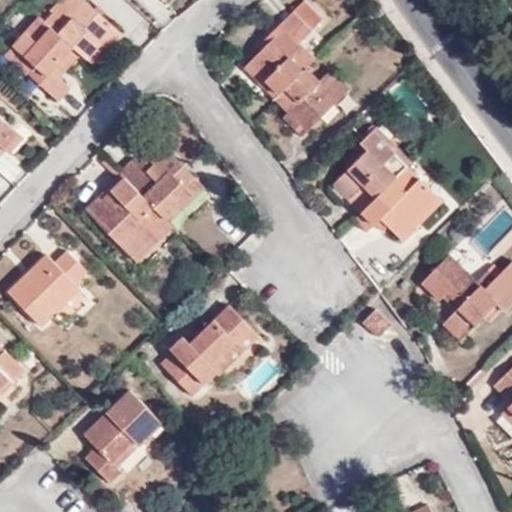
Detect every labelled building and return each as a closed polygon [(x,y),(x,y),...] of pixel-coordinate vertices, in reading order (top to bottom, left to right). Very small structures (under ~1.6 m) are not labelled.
[(101,42),(115,27),(85,0),(61,0),(52,10),(54,12),(45,22),(75,48),(81,54),(86,59),(101,42)] [(307,67),(316,59),(300,42),(323,18),(305,0),(265,39),(269,44),(249,63),(264,79),(280,95),(307,67)] [(45,22),(40,17),(6,56),(27,74),(28,73),(29,74),(59,101),(71,88),(60,77),(53,72),(75,48),(45,22)] [(94,65),(122,33),(115,27),(101,42),(86,59),(94,65)] [(60,77),(81,54),(75,48),(53,72),(60,77)] [(264,79),(249,63),(244,67),(276,99),(280,95),(264,79)] [(320,80),(307,67),(280,95),(276,99),(288,112),(308,131),(340,100),(320,80)] [(351,87),(332,69),(320,80),(340,100),(351,87)] [(0,155),(6,150),(20,133),(6,121),(0,115),(0,155)] [(361,212),(408,166),(396,153),(373,129),(361,143),(368,150),(347,170),(336,181),(352,197),(349,200),(361,212)] [(24,137),(20,133),(6,150),(10,153),(24,137)] [(187,187),(196,178),(173,155),(162,143),(142,164),(135,158),(120,172),(121,173),(125,177),(167,220),(193,194),(187,187)] [(347,170),(368,150),(361,143),(340,164),(347,170)] [(410,222),(437,195),(408,166),(361,212),(355,218),(368,232),(382,218),(405,241),(417,229),(416,228),(410,222)] [(103,199),(125,177),(121,173),(99,196),(103,199)] [(167,220),(125,177),(103,199),(99,196),(86,209),(138,261),(173,226),(170,223),(167,220)] [(170,223),(206,187),(196,178),(187,187),(193,194),(167,220),(170,223)] [(416,228),(442,201),(437,195),(410,222),(416,228)] [(53,258),(63,248),(37,224),(27,234),(53,258)] [(52,307),(76,284),(88,272),(67,251),(55,263),(47,254),(9,291),(43,326),(57,312),(52,307)] [(454,313),(471,330),(511,289),(490,269),(477,282),(449,255),(422,283),(440,300),(443,297),(447,293),(460,306),(456,310),(454,313)] [(57,312),(81,289),(76,284),(52,307),(57,312)] [(460,306),(447,293),(443,297),(456,310),(460,306)] [(191,343),(184,336),(171,348),(174,351),(162,364),(193,395),(205,384),(219,372),(213,365),(237,342),(245,351),(260,336),(230,304),(191,343)] [(363,322),(379,336),(391,323),(377,308),(363,322)] [(460,342),(471,330),(454,313),(443,324),(460,342)] [(221,374),(245,351),(237,342),(213,365),(219,372),(221,374)] [(26,370),(0,345),(0,392),(2,394),(26,370)] [(511,367),(494,385),(511,402),(511,403),(508,407),(511,410),(511,367)] [(164,422),(130,389),(107,412),(85,434),(97,446),(85,458),(111,483),(122,472),(118,467),(113,463),(134,441),(139,445),(140,446),(164,422)] [(511,410),(508,407),(502,413),(511,423),(511,410)] [(118,467),(139,445),(134,441),(113,463),(118,467)]
